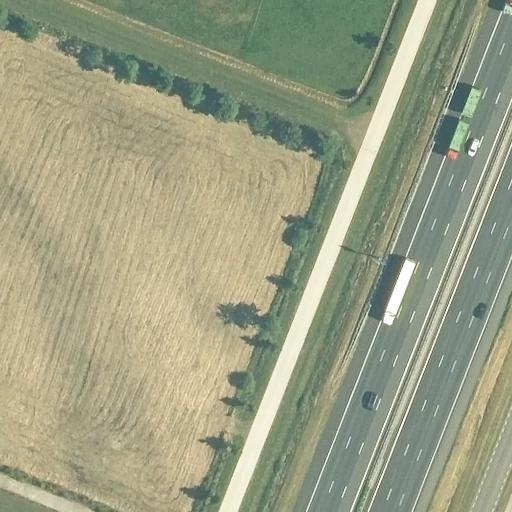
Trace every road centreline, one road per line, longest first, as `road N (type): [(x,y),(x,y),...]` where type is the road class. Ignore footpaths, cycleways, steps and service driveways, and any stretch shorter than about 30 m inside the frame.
road 1 (unclassified): [(227,511),(426,0)]
road 2 (motorway): [(511,43),(326,511)]
road 3 (track): [(373,137),(13,0)]
road 4 (motorway): [(391,511),(511,202)]
